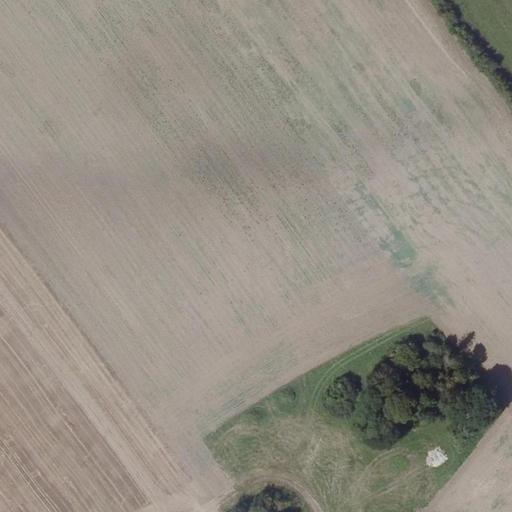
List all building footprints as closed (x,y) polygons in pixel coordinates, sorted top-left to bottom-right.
[(408,377),(401,364),(359,392),(366,403),(375,397),(376,399),(408,377)] [(353,417),(349,410),(339,417),(343,424),(353,417)] [(437,449),(426,429),(407,440),(410,447),(399,454),(405,466),(437,449)] [(254,511),(265,504),(238,455),(226,461),(254,511)] [(381,477),(373,462),(327,486),(330,494),(308,506),(311,511),(341,511),(335,500),(381,477)]
